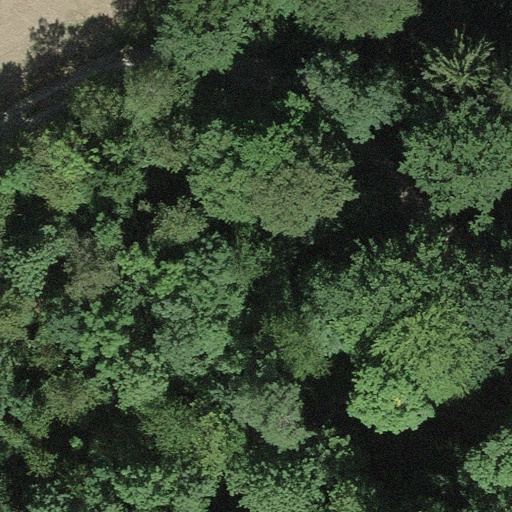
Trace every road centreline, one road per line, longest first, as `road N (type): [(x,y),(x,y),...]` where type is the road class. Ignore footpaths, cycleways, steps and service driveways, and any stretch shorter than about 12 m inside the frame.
road 1 (track): [(0,127),(106,63),(240,68),(317,106),(511,311)]
road 2 (track): [(511,426),(420,400),(313,407),(210,511)]
